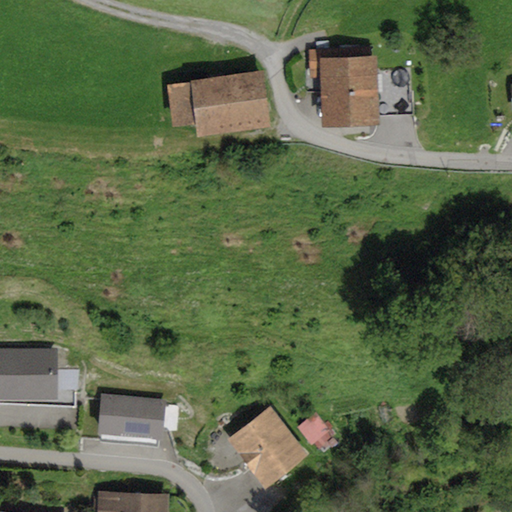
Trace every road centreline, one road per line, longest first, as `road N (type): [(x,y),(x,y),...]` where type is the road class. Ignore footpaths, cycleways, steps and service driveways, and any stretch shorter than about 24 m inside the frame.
road 1 (unclassified): [(511,163),(332,145),(289,122),(277,63)]
road 2 (residential): [(205,511),(184,480),(147,464),(0,453)]
road 3 (track): [(277,63),(244,35),(86,0)]
